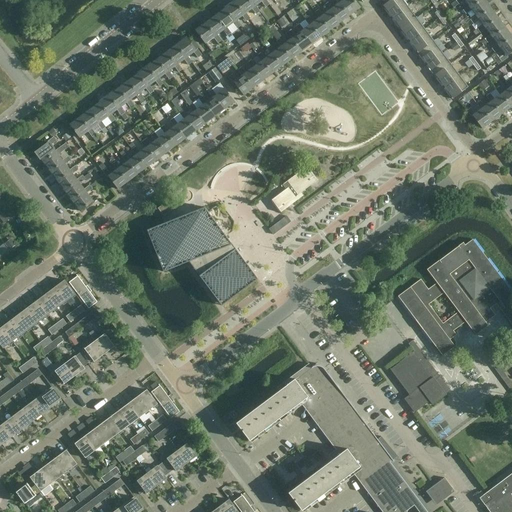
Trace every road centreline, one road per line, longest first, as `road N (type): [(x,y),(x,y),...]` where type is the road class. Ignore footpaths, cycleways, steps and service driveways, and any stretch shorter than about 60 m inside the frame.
road 1 (residential): [(73,243),(366,25),(386,32),(476,147)]
road 2 (residential): [(179,386),(474,163)]
road 3 (unclassified): [(0,127),(158,0)]
road 4 (residential): [(0,475),(157,356)]
road 5 (unclassified): [(157,356),(73,243)]
road 6 (unclassified): [(73,243),(0,144)]
